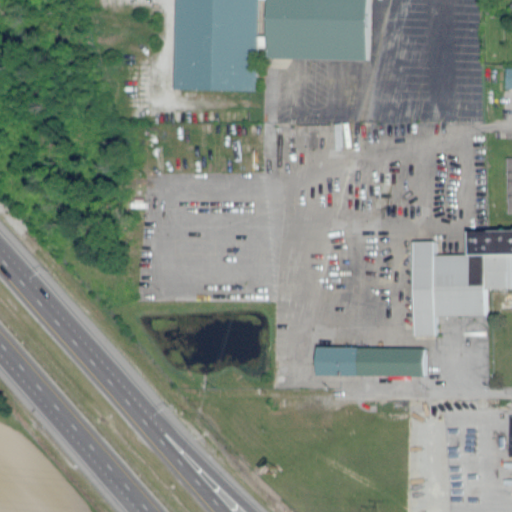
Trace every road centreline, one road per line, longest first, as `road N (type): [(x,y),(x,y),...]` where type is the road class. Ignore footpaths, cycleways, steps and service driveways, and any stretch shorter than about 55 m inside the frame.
road 1 (motorway): [(229,511),(0,251)]
road 2 (motorway): [(0,337),(153,511)]
road 3 (motorway): [(253,511),(91,355)]
